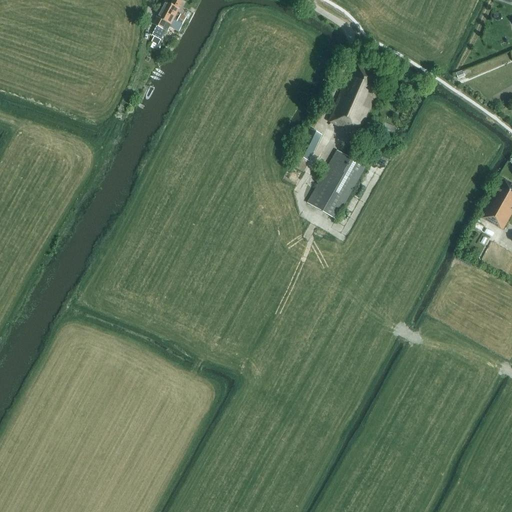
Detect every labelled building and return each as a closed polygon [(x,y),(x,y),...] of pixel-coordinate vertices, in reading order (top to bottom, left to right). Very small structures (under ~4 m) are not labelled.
[(161,9),(184,22),(186,18),(181,15),(180,16),(177,14),(179,9),(178,8),(182,2),(177,0),(173,0),(171,5),(165,1),(161,9)] [(161,9),(157,18),(153,25),(157,26),(152,36),(154,37),(161,40),(166,31),(167,32),(169,28),(179,33),(184,22),(161,9)] [(158,45),(161,40),(154,37),(151,42),(153,43),(158,46),(158,45)] [(357,65),(352,76),(349,75),(329,122),(359,135),(380,89),(376,87),(381,75),(357,65)] [(458,79),(465,77),(463,71),(456,74),(458,79)] [(398,127),(384,122),(380,131),(394,137),(398,127)] [(322,135),(309,129),(296,156),(291,166),(303,172),(322,135)] [(307,203),(336,219),(365,167),(337,151),(307,203)] [(498,187),(480,218),(502,230),(511,213),(511,184),(504,180),(500,188),(498,187)]
